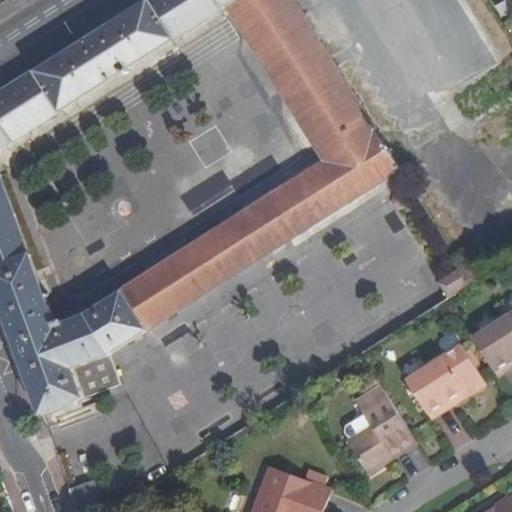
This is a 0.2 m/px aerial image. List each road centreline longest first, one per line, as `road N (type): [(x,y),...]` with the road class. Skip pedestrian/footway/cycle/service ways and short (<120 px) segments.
road 1 (unknown): [(431,0),(432,31),(385,57),(368,47),(335,0)]
road 2 (residential): [(399,511),(511,434)]
road 3 (residential): [(45,511),(0,389)]
